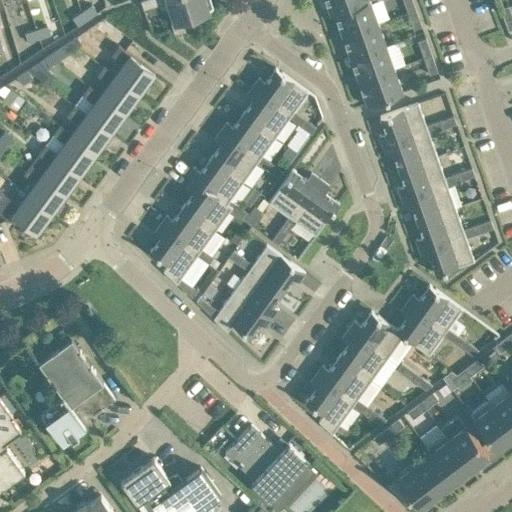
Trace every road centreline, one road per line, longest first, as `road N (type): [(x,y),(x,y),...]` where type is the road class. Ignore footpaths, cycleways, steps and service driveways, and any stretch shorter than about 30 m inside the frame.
road 1 (residential): [(250,32),(331,87),(378,233),(270,388),(210,337)]
road 2 (residential): [(97,240),(250,32)]
road 3 (residential): [(34,511),(162,399),(210,337)]
road 4 (residential): [(210,337),(97,240)]
